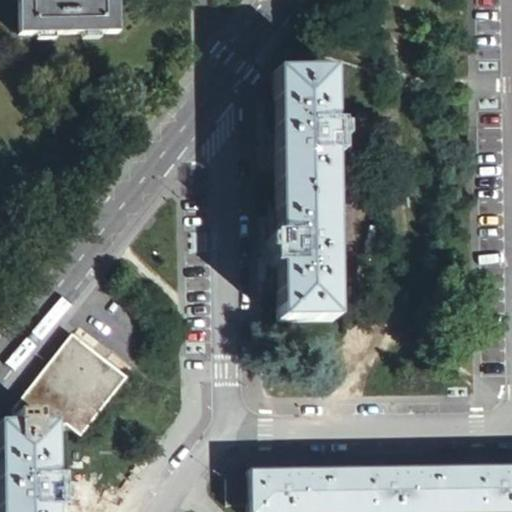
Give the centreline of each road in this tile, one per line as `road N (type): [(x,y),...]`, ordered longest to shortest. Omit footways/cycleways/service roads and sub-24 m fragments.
road 1 (tertiary): [(0,362),(214,84)]
road 2 (residential): [(229,428),(214,84)]
road 3 (residential): [(229,428),(511,425)]
